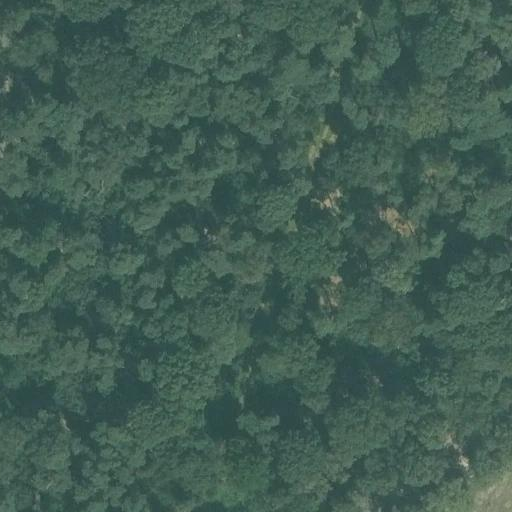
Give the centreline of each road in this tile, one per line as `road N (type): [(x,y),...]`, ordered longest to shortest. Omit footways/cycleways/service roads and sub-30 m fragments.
road 1 (track): [(328,0),(238,382),(235,511)]
road 2 (unclassified): [(359,511),(511,398)]
